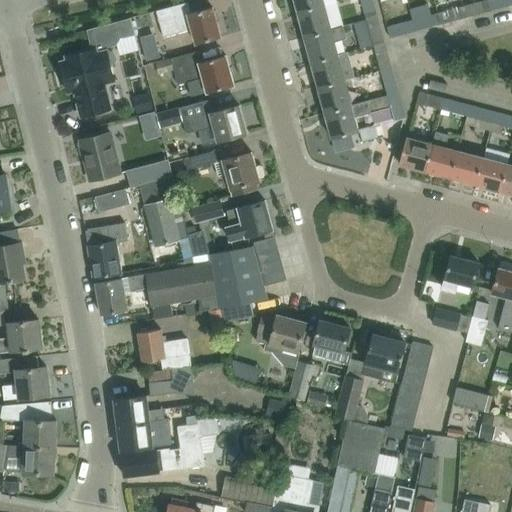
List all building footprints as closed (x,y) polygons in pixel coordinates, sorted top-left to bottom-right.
[(293,0),(297,12),(327,4),(326,0),(293,0)] [(372,0),(360,0),(364,13),(366,20),(377,17),(372,0)] [(486,0),(463,7),(466,18),(491,11),(488,0),(486,0)] [(511,0),(488,0),(491,11),(511,5),(511,0)] [(191,28),(195,43),(221,36),(213,7),(191,13),(188,2),(156,11),(163,36),(191,28)] [(413,20),(415,31),(441,24),(438,13),(431,15),(427,3),(410,8),(413,20)] [(327,4),(297,12),(304,37),(334,29),(327,4)] [(463,7),(438,13),(441,24),(466,18),(463,7)] [(145,15),(131,17),(133,29),(148,26),(145,15)] [(373,45),(383,42),(377,17),(366,20),(373,45)] [(415,31),(413,20),(387,27),(390,38),(415,31)] [(66,60),(60,61),(66,84),(68,92),(74,91),(80,116),(100,112),(111,109),(105,83),(115,81),(112,69),(111,65),(114,63),(116,60),(116,56),(115,53),(111,51),(107,51),(107,50),(106,47),(116,45),(120,38),(115,22),(87,29),(92,50),(81,52),(78,51),(70,53),(70,55),(65,56),(66,60)] [(334,29),(304,37),(311,62),(338,54),(335,41),(346,38),(343,26),(334,29)] [(383,42),(373,45),(380,70),(390,67),(383,42)] [(172,58),(156,62),(159,74),(175,69),(179,84),(188,82),(192,96),(208,92),(215,90),(234,85),(226,56),(200,63),(197,51),(178,56),(172,58)] [(345,80),(338,54),(311,62),(318,87),(345,80)] [(390,67),(380,70),(387,95),(397,92),(390,67)] [(125,94),(139,90),(134,76),(121,80),(125,94)] [(345,80),(318,87),(324,112),(352,105),(345,80)] [(397,92),(387,95),(352,105),(324,112),(331,138),(359,131),(356,116),(372,113),(391,108),(395,121),(404,119),(397,92)] [(148,93),(132,97),(137,113),(153,109),(148,93)] [(416,104),(441,110),(444,99),(419,93),(416,104)] [(441,110),(466,117),(469,106),(444,99),(441,110)] [(186,105),(179,107),(186,134),(199,130),(203,145),(218,140),(228,138),(247,133),(240,105),(211,113),(208,100),(188,105),(186,105)] [(466,117),(491,124),(494,113),(469,106),(466,117)] [(171,124),(167,111),(156,115),(160,128),(171,124)] [(491,124),(511,129),(511,117),(494,113),(491,124)] [(432,145),(425,171),(450,178),(457,151),(445,148),(449,134),(436,131),(432,145)] [(84,155),(90,180),(120,173),(110,132),(80,140),(81,142),(79,146),(80,153),(84,155)] [(407,138),(400,164),(425,171),(432,145),(407,138)] [(215,163),(216,163),(216,162),(213,150),(185,158),(188,170),(215,163)] [(482,158),(457,151),(450,178),(475,184),(482,158)] [(265,175),(262,167),(260,166),(256,167),(252,152),(216,162),(216,163),(215,163),(218,176),(226,174),(230,189),(231,189),(233,196),(258,189),(256,182),(260,181),(259,178),(263,177),(265,175)] [(482,158),(475,184),(500,191),(507,165),(482,158)] [(130,187),(140,185),(144,184),(164,179),(159,161),(126,170),(130,187)] [(1,162),(0,162),(0,221),(1,221),(0,214),(0,209),(11,208),(6,174),(3,174),(1,162)] [(511,166),(507,165),(500,191),(511,194),(511,166)] [(179,197),(173,176),(144,184),(140,185),(156,246),(189,237),(179,197)] [(129,203),(125,188),(95,196),(99,211),(129,203)] [(246,205),(227,211),(231,226),(227,227),(230,240),(246,236),(254,234),(273,229),(265,200),(246,205)] [(195,222),(196,222),(223,215),(219,201),(192,209),(195,222)] [(125,222),(85,229),(94,277),(121,273),(116,242),(128,240),(125,222)] [(278,248),(275,237),(254,243),(257,254),(278,248)] [(21,255),(24,254),(22,242),(0,246),(0,283),(26,279),(21,255)] [(210,262),(96,282),(102,314),(128,310),(124,291),(149,287),(154,319),(209,310),(222,308),(251,304),(268,299),(253,246),(208,254),(210,262)] [(280,258),(278,248),(257,254),(260,264),(280,258)] [(451,255),(442,288),(454,291),(454,290),(469,294),(471,287),(473,288),(479,263),(451,255)] [(260,264),(263,275),(283,269),(280,258),(260,264)] [(511,271),(499,268),(494,287),(492,294),(506,298),(498,328),(511,331),(511,271)] [(286,280),(283,269),(263,275),(266,285),(286,280)] [(251,304),(222,308),(224,321),(253,316),(251,304)] [(223,315),(222,308),(209,310),(210,317),(223,315)] [(459,314),(437,308),(433,324),(468,333),(472,317),(462,314),(462,313),(459,313),(459,314)] [(263,314),(258,332),(256,341),(265,343),(264,349),(272,352),(282,364),(294,368),(298,352),(306,322),(277,315),(277,318),(263,314)] [(466,342),(481,346),(488,320),(472,316),(472,317),(468,333),(466,342)] [(29,351),(29,349),(42,348),(39,319),(9,322),(10,339),(0,339),(0,351),(24,349),(24,352),(29,351)] [(314,343),(315,344),(313,354),(349,364),(352,352),(344,350),(350,328),(320,320),(314,343)] [(158,329),(138,332),(143,362),(161,359),(162,368),(170,368),(191,365),(189,354),(190,354),(187,337),(163,341),(161,329),(158,329)] [(372,334),(367,353),(362,374),(395,382),(406,342),(403,342),(404,339),(403,336),(394,334),(391,336),(391,338),(372,334)] [(410,352),(431,357),(433,347),(424,344),(413,342),(412,344),(410,352)] [(428,368),(431,357),(410,352),(407,362),(428,368)] [(17,358),(0,360),(0,373),(11,372),(15,372),(16,371),(16,370),(38,367),(37,356),(17,358)] [(238,378),(244,362),(232,358),(231,360),(234,377),(238,378)] [(289,396),(304,400),(314,365),(298,361),(289,396)] [(425,378),(428,368),(407,362),(405,373),(425,378)] [(169,380),(149,383),(150,393),(172,390),(173,390),(173,383),(193,380),(191,365),(170,368),(171,380),(169,380)] [(18,383),(4,384),(4,385),(5,399),(5,400),(30,397),(50,395),(47,366),(38,367),(16,370),(16,371),(18,383)] [(168,369),(148,371),(149,383),(169,380),(168,369)] [(422,389),(425,378),(405,373),(402,383),(422,389)] [(349,419),(368,423),(369,418),(367,411),(361,405),(354,403),(359,382),(346,379),(336,415),(349,418),(349,419)] [(399,394),(419,399),(422,389),(402,383),(399,394)] [(453,403),(489,412),(493,396),(457,386),(453,403)] [(417,410),(419,399),(399,394),(396,404),(417,410)] [(146,395),(115,399),(118,424),(165,419),(163,408),(148,410),(146,395)] [(414,420),(417,410),(396,404),(394,415),(414,420)] [(156,449),(122,453),(124,476),(126,476),(203,466),(199,436),(219,433),(217,417),(197,415),(198,423),(188,424),(178,426),(181,445),(178,446),(179,449),(170,450),(170,448),(156,450),(156,449)] [(196,415),(186,417),(188,424),(198,423),(196,415)] [(411,431),(414,420),(394,415),(391,425),(405,429),(411,431)] [(19,447),(33,448),(55,449),(57,420),(26,419),(25,434),(19,434),(19,447)] [(165,419),(118,424),(121,451),(172,444),(169,419),(165,419)] [(348,511),(353,493),(358,470),(375,474),(382,427),(368,424),(368,423),(349,419),(343,444),(339,462),(327,511),(348,511)] [(279,424),(277,435),(287,437),(290,425),(279,424)] [(385,425),(383,433),(388,434),(403,438),(405,429),(391,425),(390,426),(385,425)] [(466,431),(457,430),(456,437),(464,439),(466,431)] [(271,433),(259,434),(260,449),(272,448),(271,433)] [(409,434),(404,457),(421,461),(425,438),(409,434)] [(54,474),(55,449),(33,448),(19,447),(8,446),(6,457),(24,458),(23,472),(54,474)] [(277,486),(276,486),(272,505),(273,506),(287,508),(285,511),(318,511),(320,506),(309,504),(314,480),(309,478),(311,468),(290,464),(290,463),(282,462),(277,486)] [(390,482),(406,484),(408,470),(392,468),(390,482)] [(420,473),(417,484),(430,487),(433,475),(420,473)] [(247,501),(247,502),(271,507),(272,505),(276,486),(226,476),(222,497),(247,501)] [(19,482),(3,481),(2,491),(19,491),(19,482)] [(384,511),(390,484),(377,481),(369,511),(384,511)] [(429,500),(431,489),(419,487),(419,488),(414,511),(433,511),(436,502),(429,500)] [(488,511),(490,504),(465,499),(461,511),(488,511)] [(271,511),(273,506),(272,505),(271,507),(247,502),(245,511),(271,511)] [(197,503),(196,509),(168,504),(166,511),(213,511),(215,507),(197,503)]
